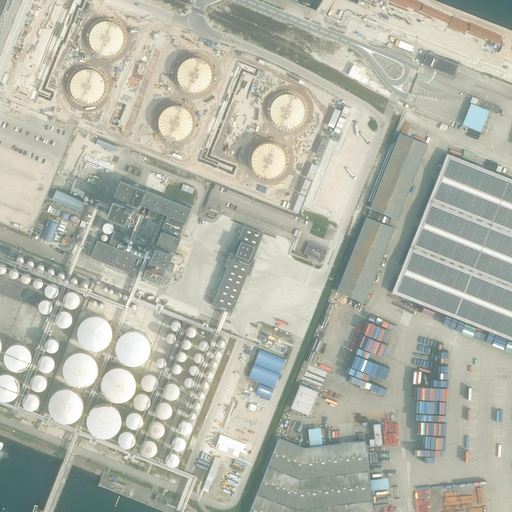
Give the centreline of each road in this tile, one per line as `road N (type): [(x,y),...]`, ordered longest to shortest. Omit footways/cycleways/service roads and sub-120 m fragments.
road 1 (unknown): [(335,246),(214,195)]
road 2 (secondary): [(356,45),(390,85),(407,66),(365,46)]
road 3 (secondary): [(242,0),(356,45)]
